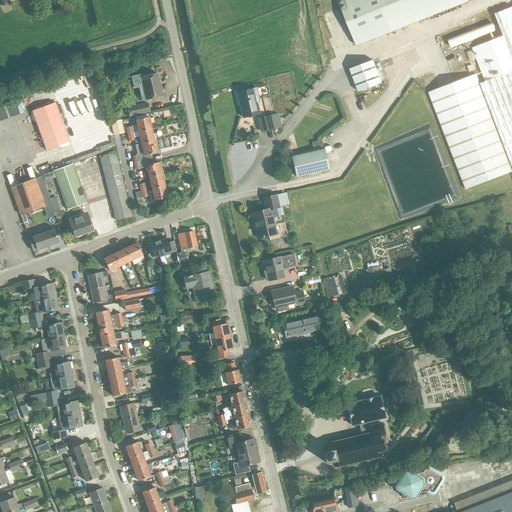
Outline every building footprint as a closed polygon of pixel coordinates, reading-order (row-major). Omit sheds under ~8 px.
[(338,0),(357,46),(472,0),(338,0)] [(498,37),(472,47),(485,81),(480,83),(511,166),(511,6),(494,14),(503,35),(498,37)] [(450,48),(496,30),(493,22),(447,40),(450,48)] [(382,82),(374,59),(350,69),(358,91),(382,82)] [(158,73),(141,77),(146,100),(163,96),(158,73)] [(511,171),(511,166),(480,83),(477,74),(428,92),(466,189),(511,171)] [(243,117),(260,113),(258,102),(260,102),(257,88),(238,92),(243,117)] [(31,111),(45,150),(69,142),(55,103),(31,111)] [(129,116),(149,112),(148,103),(127,107),(129,116)] [(261,131),(281,127),(279,114),(258,118),(261,131)] [(151,129),(148,116),(135,120),(137,127),(132,128),(132,126),(126,127),(128,134),(151,129)] [(121,120),(110,122),(113,135),(124,132),(121,120)] [(135,140),(134,138),(139,137),(141,143),(154,140),(151,129),(128,134),(129,141),(135,140)] [(135,145),(137,154),(132,156),(134,163),(139,162),(152,159),(150,153),(157,152),(154,140),(141,143),(141,144),(135,145)] [(296,177),(329,169),(324,149),(292,156),(296,177)] [(116,220),(131,216),(115,152),(100,155),(116,220)] [(139,162),(134,163),(136,169),(141,168),(146,167),(147,171),(143,172),(145,178),(148,177),(162,174),(159,162),(153,163),(152,159),(139,162)] [(67,210),(86,202),(72,164),(53,171),(67,210)] [(151,189),(164,185),(162,174),(148,177),(151,189)] [(11,186),(20,214),(45,205),(35,178),(11,186)] [(164,185),(151,189),(154,201),(167,197),(164,185)] [(266,210),(252,213),(258,238),(277,234),(273,217),(284,215),(281,206),(279,207),(276,195),(264,198),(263,198),(266,210)] [(88,219),(86,213),(80,215),(81,221),(71,225),(73,230),(71,231),(73,236),(74,235),(75,236),(93,230),(89,218),(88,219)] [(37,250),(58,242),(53,229),(29,238),(33,250),(37,248),(37,250)] [(181,253),(176,254),(178,265),(190,263),(188,251),(187,248),(189,248),(197,246),(194,231),(178,234),(181,253)] [(166,238),(148,244),(153,257),(163,253),(165,258),(172,255),(175,254),(175,250),(170,251),(166,238)] [(136,242),(125,248),(131,260),(143,255),(136,242)] [(121,266),(131,260),(125,248),(114,253),(121,266)] [(109,271),(121,266),(114,253),(103,258),(109,271)] [(268,280),(285,276),(284,269),(296,266),(293,254),(264,261),(268,280)] [(412,276),(418,274),(415,264),(409,266),(412,276)] [(376,266),(366,269),(370,286),(393,280),(389,268),(377,271),(376,266)] [(188,303),(208,299),(215,298),(209,271),(183,277),(188,303)] [(90,289),(105,286),(102,272),(87,275),(90,289)] [(341,275),(327,279),(332,297),(346,293),(341,275)] [(33,300),(55,296),(53,283),(36,286),(35,279),(21,282),(23,290),(31,288),(33,300)] [(105,286),(90,289),(93,303),(108,299),(105,286)] [(159,286),(127,292),(128,298),(161,292),(159,286)] [(294,292),(293,286),(271,292),(275,310),(296,305),(296,306),(305,303),(302,291),(294,292)] [(27,315),(29,321),(44,319),(42,312),(58,309),(55,296),(33,300),(35,313),(27,315)] [(125,310),(139,307),(144,306),(142,298),(138,299),(123,302),(125,310)] [(110,316),(109,309),(95,312),(98,325),(122,320),(121,313),(115,314),(115,315),(110,316)] [(194,313),(180,316),(181,325),(196,321),(194,313)] [(286,338),(322,329),(318,315),(282,324),(286,338)] [(44,319),(29,321),(30,329),(34,328),(36,328),(36,332),(42,331),(43,339),(63,335),(61,322),(45,325),(44,319)] [(210,340),(230,335),(227,323),(221,324),(220,319),(210,321),(213,333),(208,334),(210,340)] [(122,320),(98,325),(100,336),(114,333),(113,328),(117,327),(118,328),(124,327),(122,320)] [(103,348),(116,346),(115,340),(121,339),(120,332),(114,333),(100,336),(103,348)] [(36,361),(50,358),(49,351),(66,348),(63,335),(43,339),(40,340),(42,352),(35,354),(36,361)] [(230,335),(210,340),(211,346),(216,345),(218,358),(228,356),(227,350),(232,349),(230,335)] [(179,346),(190,344),(188,337),(177,339),(179,346)] [(160,352),(168,350),(166,341),(158,343),(160,352)] [(7,347),(0,348),(0,354),(2,360),(6,359),(5,356),(8,356),(7,347)] [(128,349),(122,350),(124,357),(130,356),(135,355),(134,348),(128,349)] [(195,356),(180,356),(180,366),(195,366),(195,356)] [(105,360),(107,372),(121,369),(127,368),(126,362),(120,363),(118,357),(105,360)] [(50,358),(36,361),(38,368),(51,365),(50,358)] [(55,372),(49,373),(50,378),(71,374),(69,362),(53,365),(55,372)] [(219,374),(220,380),(222,386),(226,385),(241,382),(238,370),(235,370),(233,362),(227,363),(228,372),(219,374)] [(107,372),(110,384),(134,379),(133,373),(122,375),(121,369),(107,372)] [(136,378),(145,376),(144,369),(135,371),(136,378)] [(71,374),(50,378),(53,391),(59,390),(74,387),(71,374)] [(126,393),(125,387),(135,385),(134,379),(110,384),(113,396),(126,393)] [(194,385),(182,387),(183,393),(184,400),(197,398),(195,391),(194,385)] [(150,386),(139,388),(140,394),(151,392),(150,386)] [(53,391),(29,395),(31,403),(43,401),(43,400),(60,397),(59,390),(53,391)] [(231,408),(245,405),(242,391),(228,394),(231,408)] [(152,394),(140,397),(141,402),(153,400),(152,394)] [(405,394),(391,396),(392,399),(394,410),(407,407),(406,398),(405,394)] [(328,450),(323,452),(326,462),(336,460),(338,466),(367,460),(367,462),(378,459),(377,457),(379,457),(378,453),(385,451),(382,436),(384,435),(381,422),(377,423),(376,420),(385,418),(379,395),(345,403),(350,426),(363,422),(365,431),(359,432),(360,436),(332,442),(333,444),(329,444),(327,447),(328,450)] [(43,400),(43,401),(44,408),(61,404),(60,397),(43,400)] [(188,407),(201,404),(200,398),(186,401),(188,407)] [(64,417),(80,414),(77,401),(62,404),(64,417)] [(123,420),(137,417),(134,402),(119,406),(123,420)] [(234,418),(248,415),(245,405),(231,408),(234,418)] [(61,430),(67,429),(82,426),(80,414),(64,417),(58,418),(61,430)] [(248,415),(234,418),(236,430),(250,427),(248,415)] [(137,417),(123,420),(126,434),(141,430),(137,417)] [(179,423),(172,425),(175,433),(171,434),(173,441),(184,437),(179,423)] [(154,425),(145,427),(147,433),(155,430),(154,425)] [(67,438),(66,430),(51,431),(52,440),(67,438)] [(236,455),(257,450),(254,438),(243,441),(242,434),(227,437),(229,449),(235,448),(236,455)] [(12,436),(6,438),(8,445),(14,443),(12,436)] [(6,438),(0,440),(0,444),(0,445),(1,448),(8,445),(6,438)] [(37,452),(50,449),(49,441),(35,444),(37,452)] [(129,457),(142,453),(138,442),(125,446),(129,457)] [(147,451),(153,449),(150,442),(144,445),(147,451)] [(57,454),(68,450),(65,443),(54,447),(57,454)] [(77,460),(90,455),(85,443),(72,448),(77,460)] [(177,453),(186,450),(184,443),(175,446),(177,453)] [(149,458),(155,456),(153,449),(147,451),(142,453),(129,457),(134,469),(147,465),(145,459),(149,457),(149,458)] [(257,450),(236,455),(238,463),(233,464),(235,474),(250,471),(248,465),(259,462),(257,450)] [(81,470),(94,465),(90,455),(77,460),(81,470)] [(14,462),(17,469),(24,467),(21,459),(14,462)] [(10,472),(17,469),(14,462),(7,464),(10,472)] [(72,462),(67,464),(70,473),(70,474),(76,472),(76,471),(72,462)] [(94,465),(81,470),(85,481),(98,476),(94,465)] [(147,465),(134,469),(138,480),(151,475),(147,465)] [(404,472),(395,486),(396,489),(410,498),(414,498),(418,491),(427,490),(430,492),(432,491),(440,479),(440,475),(427,467),(424,468),(422,471),(415,473),(414,475),(408,471),(404,472)] [(4,470),(0,471),(0,485),(8,482),(4,470)] [(168,476),(166,470),(161,472),(161,471),(155,473),(158,480),(168,476)] [(233,511),(249,511),(247,501),(254,499),(252,491),(256,490),(257,493),(265,491),(260,472),(251,474),(255,487),(250,488),(249,484),(242,486),(240,478),(234,479),(236,487),(235,487),(237,494),(234,494),(236,504),(231,505),(233,511)] [(163,478),(158,480),(160,487),(166,485),(166,484),(171,483),(168,476),(163,478)] [(511,478),(495,485),(498,493),(511,487),(511,478)] [(197,500),(205,499),(203,486),(194,488),(197,500)] [(146,504),(159,499),(166,496),(165,493),(162,492),(157,493),(155,487),(142,492),(146,504)] [(345,488),(346,495),(354,493),(353,487),(345,488)] [(87,495),(84,488),(74,491),(76,498),(87,495)] [(93,506),(107,500),(102,488),(88,493),(93,506)] [(511,511),(511,491),(459,511),(511,511)] [(15,497),(0,502),(0,504),(2,511),(10,511),(19,509),(23,507),(21,503),(19,504),(18,503),(17,504),(15,497)] [(312,511),(333,511),(338,511),(335,497),(310,503),(312,511)] [(31,508),(39,505),(36,498),(29,501),(31,508)] [(149,511),(157,511),(163,510),(161,504),(159,499),(146,504),(149,511)] [(111,511),(107,500),(93,506),(95,511),(111,511)] [(166,502),(161,504),(163,510),(168,509),(173,507),(171,500),(166,502)] [(24,511),(31,508),(29,501),(22,504),(24,511)]
